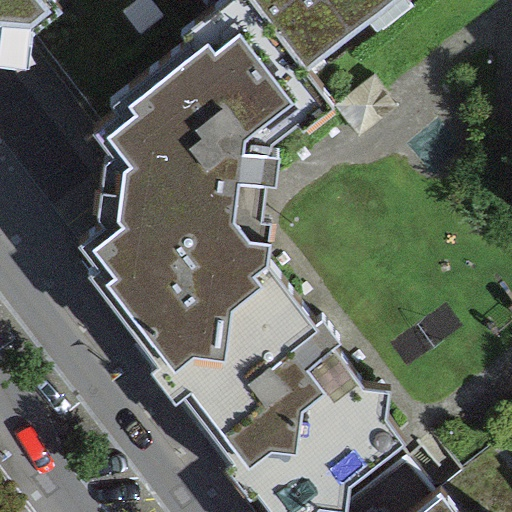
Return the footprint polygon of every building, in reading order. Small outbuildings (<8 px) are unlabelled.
[(0,0),(0,43),(29,47),(31,29),(53,11),(44,0),(0,0)] [(87,245),(145,323),(264,234),(268,139),(332,93),(311,63),(263,0),(232,0),(190,31),(196,40),(120,96),(127,105),(101,123),(121,150),(112,157),(107,213),(115,224),(87,245)] [(263,0),(311,63),(394,0),(263,0)] [(335,330),(264,234),(145,323),(284,511),(294,511),(405,431),(388,407),(391,386),(373,386),(332,331),(335,330)] [(456,511),(444,496),(423,511),(456,511)]
